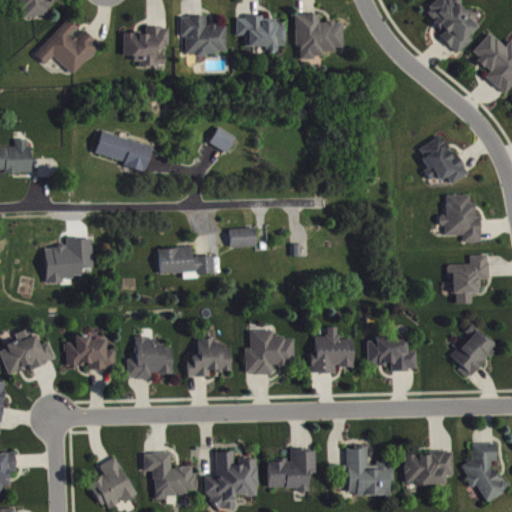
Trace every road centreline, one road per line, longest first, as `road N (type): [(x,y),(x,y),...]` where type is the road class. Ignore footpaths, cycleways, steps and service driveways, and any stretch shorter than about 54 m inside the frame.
road 1 (residential): [(53,415),(511,403)]
road 2 (residential): [(511,195),(482,126),(394,48),(364,0)]
